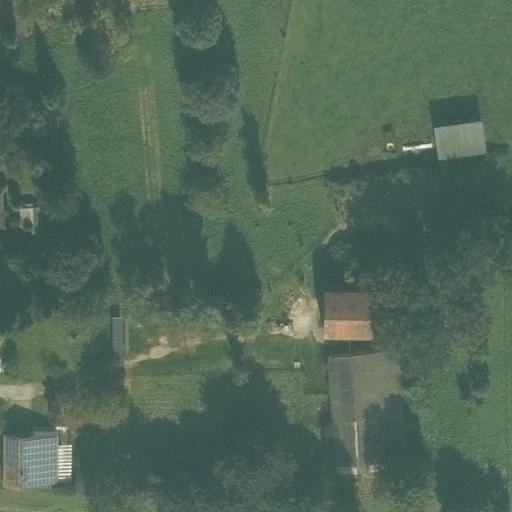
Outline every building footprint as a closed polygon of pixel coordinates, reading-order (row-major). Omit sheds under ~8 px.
[(438,151),(487,146),(484,114),(435,119),(438,151)] [(31,230),(63,246),(59,204),(18,206),(20,224),(30,223),(31,230)] [(322,326),(391,327),(392,284),(323,283),(322,326)] [(329,351),(337,468),(404,462),(396,345),(329,351)] [(5,483),(52,483),(52,474),(55,474),(55,459),(61,459),(61,446),(55,446),(56,431),(33,431),(34,464),(6,464),(5,464),(5,483)] [(6,464),(34,464),(33,431),(6,431),(6,464)]
